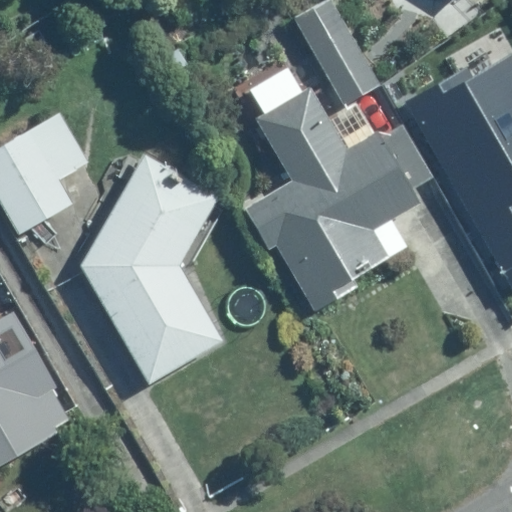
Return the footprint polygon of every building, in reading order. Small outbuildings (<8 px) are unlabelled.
[(377,87),(330,0),(315,0),(290,14),(340,106),(377,87)] [(377,133),(345,150),(337,153),(292,65),(248,88),(261,113),(255,116),(290,186),(244,210),(264,249),(278,242),(314,312),(358,289),(352,277),(408,248),(392,216),(419,202),(410,183),(422,177),(396,127),(379,136),(377,133)] [(60,110),(0,145),(0,202),(19,234),(78,199),(65,176),(91,161),(60,110)] [(218,196),(139,156),(79,266),(146,382),(225,336),(183,262),(218,196)] [(0,468),(76,429),(15,312),(0,319),(0,468)]
